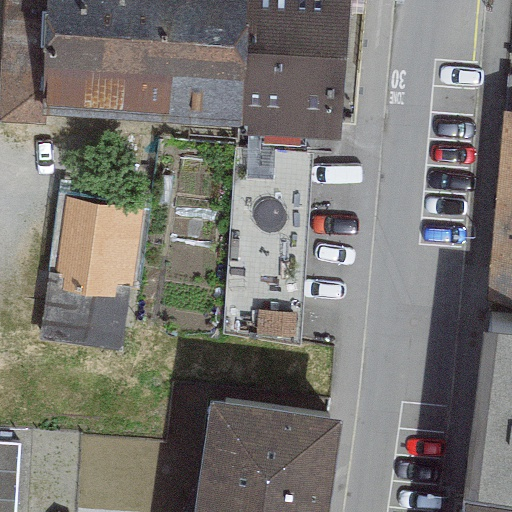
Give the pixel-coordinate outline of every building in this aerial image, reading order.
[(7,0),(1,127),(44,129),(45,109),(244,119),(244,135),(333,140),(334,130),(357,131),(362,0),(7,0)] [(511,511),(511,112),(501,111),(454,511),(511,511)] [(55,285),(131,295),(142,211),(66,201),(55,285)] [(319,511),(334,414),(208,396),(191,511),(319,511)] [(13,511),(15,449),(0,448),(0,511),(13,511)]
